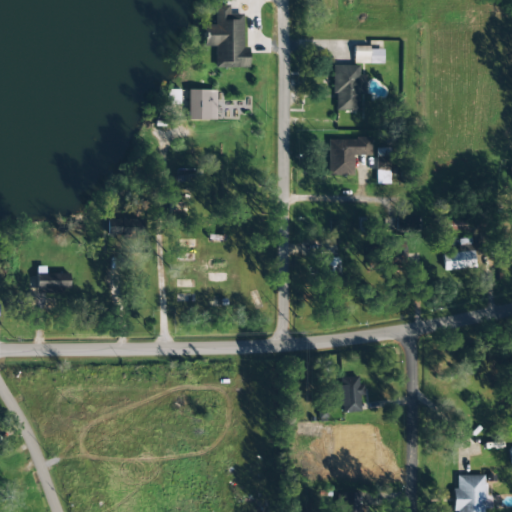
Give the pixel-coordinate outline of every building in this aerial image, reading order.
[(248,67),(248,47),(242,47),(242,14),(229,14),(229,5),(214,4),(214,24),(204,24),(203,46),(214,46),(214,66),(248,67)] [(332,110),(357,110),(357,94),(364,94),(364,75),(357,75),(357,65),(332,65),(332,110)] [(187,90),(187,120),(215,120),(215,89),(187,90)] [(328,138),(327,175),(352,175),(352,155),(370,155),(370,138),(328,138)] [(388,183),(389,158),(376,157),(375,183),(388,183)] [(417,216),(396,215),(395,230),(417,231),(417,216)] [(107,237),(141,235),(141,218),(106,220),(107,237)] [(450,229),(449,220),(439,221),(440,230),(450,229)] [(474,267),(472,243),(458,245),(458,251),(441,253),(443,270),(474,267)] [(405,244),(388,244),(387,260),(405,261),(405,244)] [(338,257),(321,256),(321,281),(338,282),(338,257)] [(67,273),(32,274),(33,292),(68,290),(67,273)] [(342,412),(359,412),(359,395),(362,394),(362,384),(357,384),(357,376),(336,377),(337,405),(341,405),(342,412)] [(484,475),(455,475),(456,487),(452,487),(452,511),(456,511),(455,511),(483,511),(483,509),(490,509),(490,495),(484,495),(484,475)] [(334,493),(334,511),(361,511),(361,493),(334,493)]
